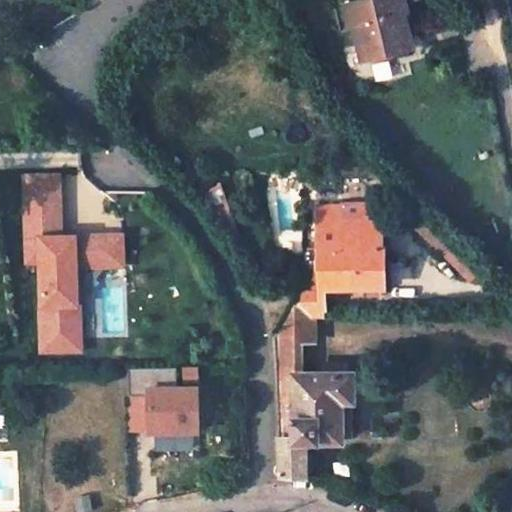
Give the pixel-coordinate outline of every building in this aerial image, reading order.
[(403,0),(359,0),(343,4),(348,25),(350,24),(356,44),(362,43),(366,59),(403,52),(399,35),(407,33),(402,13),(406,13),(403,0)] [(79,265),(128,263),(127,227),(64,230),(62,169),(19,170),(23,266),(37,265),(41,350),(83,349),(79,265)] [(318,204),(319,220),(343,219),(342,203),(318,204)] [(382,283),(380,211),(362,212),(362,218),(343,219),(319,220),(320,267),(311,267),(301,286),(320,285),(382,283)] [(425,218),(414,229),(469,279),(480,268),(425,218)] [(349,394),(349,371),(296,371),(295,338),(308,338),(307,312),(320,311),(320,285),(301,286),(274,336),(282,472),(289,476),(307,475),(306,437),(339,436),(339,434),(337,394),(347,394),(349,394)] [(150,369),(151,380),(174,379),(174,367),(150,369)] [(215,451),(214,412),(192,412),(191,385),(142,387),(143,419),(165,418),(167,452),(215,451)] [(337,394),(339,434),(348,433),(347,394),(337,394)]
